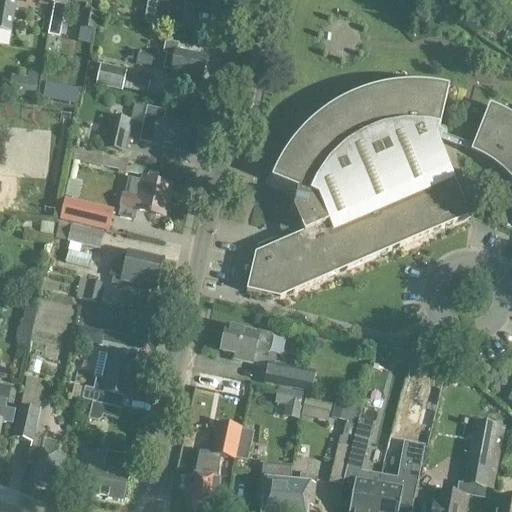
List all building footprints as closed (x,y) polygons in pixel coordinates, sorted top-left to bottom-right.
[(0,0),(0,34),(11,36),(16,0),(18,0),(30,2),(29,0),(0,0)] [(94,34),(100,1),(94,0),(75,0),(74,5),(86,8),(82,31),(94,34)] [(164,0),(163,7),(149,4),(149,0),(148,0),(144,25),(182,32),(182,31),(178,30),(182,8),(217,14),(219,0),(164,0)] [(54,7),(48,39),(60,41),(66,10),(54,7)] [(94,34),(82,31),(79,44),(91,46),(94,34)] [(166,46),(163,58),(167,58),(164,73),(172,75),(171,80),(201,86),(206,61),(177,54),(179,49),(166,46)] [(135,67),(152,71),(154,59),(138,55),(135,67)] [(126,73),(101,67),(96,88),(122,93),(126,73)] [(36,101),(39,74),(28,73),(27,80),(10,78),(8,98),(36,101)] [(436,144),(448,93),(424,90),(400,90),(376,94),(354,101),(332,112),(313,126),(296,143),(282,163),(271,184),(297,195),(293,214),(303,237),(255,258),(246,296),(279,303),(469,221),(436,144)] [(511,120),(489,109),(470,156),(485,163),(498,172),(510,184),(511,186),(511,120)] [(147,111),(140,145),(185,155),(191,130),(164,124),(166,115),(147,111)] [(103,151),(125,156),(132,125),(110,120),(103,151)] [(120,208),(121,209),(119,220),(134,223),(136,213),(165,219),(172,188),(143,182),(139,201),(122,198),(120,208)] [(60,223),(108,235),(114,212),(65,200),(60,223)] [(103,236),(72,228),(68,244),(99,252),(103,236)] [(66,265),(88,270),(91,257),(69,252),(66,265)] [(114,263),(110,280),(123,282),(122,285),(140,289),(141,285),(155,288),(161,263),(129,256),(126,266),(114,263)] [(102,287),(91,285),(86,304),(97,306),(102,287)] [(271,338),(245,332),(244,334),(226,330),(221,355),(235,358),(234,362),(251,366),(254,356),(267,359),(271,338)] [(40,348),(38,365),(50,366),(52,350),(40,348)] [(85,391),(82,403),(106,409),(108,397),(128,402),(138,362),(110,355),(104,382),(96,381),(93,393),(85,391)] [(272,371),(270,370),(266,387),(312,397),(317,376),(273,366),(272,371)] [(28,380),(20,410),(13,442),(32,446),(46,385),(28,380)] [(0,435),(2,425),(12,427),(15,413),(5,411),(6,406),(7,407),(11,391),(0,388),(0,435)] [(303,397),(278,391),(275,406),(300,411),(303,397)] [(332,406),(305,400),(301,419),(328,425),(332,406)] [(100,410),(99,437),(116,438),(117,411),(100,410)] [(342,439),(340,439),(328,484),(342,487),(343,483),(348,466),(354,441),(357,428),(346,426),(342,439)] [(468,500),(487,503),(491,492),(495,493),(505,431),(474,426),(463,487),(458,486),(456,498),(468,500)] [(241,432),(216,427),(210,458),(234,463),(234,462),(240,433),(241,432)] [(431,452),(432,428),(419,428),(419,452),(431,452)] [(253,436),(240,433),(234,462),(247,465),(253,436)] [(374,511),(380,478),(358,474),(359,469),(366,444),(354,441),(348,466),(343,483),(354,485),(349,511),(374,511)] [(65,462),(64,462),(67,450),(44,444),(41,456),(29,453),(26,466),(34,468),(30,484),(55,491),(59,475),(62,476),(65,462)] [(191,511),(216,511),(219,482),(217,482),(218,469),(202,467),(201,481),(188,480),(186,496),(192,497),(191,511)] [(84,498),(123,506),(129,476),(91,468),(84,498)] [(380,478),(374,511),(399,511),(400,509),(412,511),(420,476),(400,472),(398,481),(380,478)] [(299,488),(290,487),(287,511),(306,511),(307,509),(312,510),(314,490),(313,490),(314,479),(300,478),(299,488)] [(262,511),(287,511),(290,487),(260,485),(258,503),(263,504),(262,511)] [(466,511),(468,500),(456,498),(435,494),(431,511),(466,511)] [(495,511),(511,511),(511,501),(508,501),(508,504),(497,502),(495,511)]
